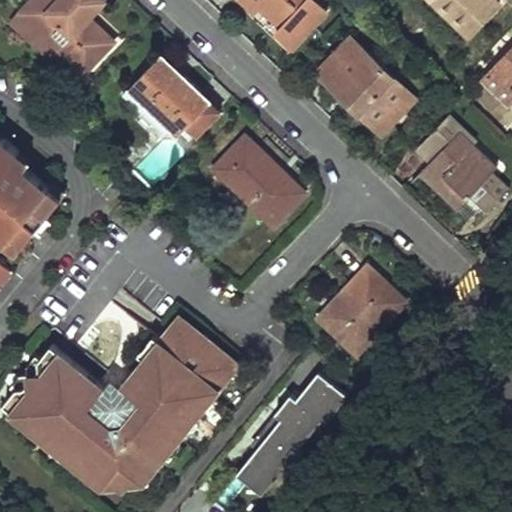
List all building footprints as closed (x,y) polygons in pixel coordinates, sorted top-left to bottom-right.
[(51,43),(84,74),(113,44),(88,21),(106,2),(104,0),(33,0),(9,26),(40,54),(51,43)] [(242,0),(292,46),(329,6),(321,0),(242,0)] [(501,0),(439,0),(473,31),(501,0)] [(418,94),(353,33),(320,67),(385,128),(418,94)] [(511,47),(487,75),(511,98),(511,47)] [(221,111),(160,55),(129,89),(185,139),(191,132),(197,137),(221,111)] [(501,164),(449,115),(420,145),(433,158),(423,169),(461,206),(475,191),(491,207),(511,185),(511,183),(496,169),(501,164)] [(217,168),(278,224),(310,190),(249,133),(217,168)] [(135,168),(151,184),(185,151),(169,135),(135,168)] [(0,237),(18,252),(38,227),(43,231),(53,218),(49,214),(66,194),(54,184),(50,188),(25,168),(31,161),(0,136),(0,237)] [(0,285),(11,272),(0,262),(0,285)] [(412,302),(372,266),(325,318),(365,353),(412,302)] [(17,384),(5,397),(57,440),(54,444),(65,453),(68,450),(108,483),(121,481),(126,488),(130,480),(142,480),(166,450),(172,455),(182,443),(180,434),(189,434),(201,420),(195,416),(241,361),(182,313),(162,337),(156,332),(141,350),(146,355),(125,382),(114,373),(105,383),(53,340),(43,353),(38,349),(29,360),(29,368),(21,369),(12,380),(17,384)] [(322,367),(300,396),(294,391),(238,467),(269,490),(347,386),(322,367)]
